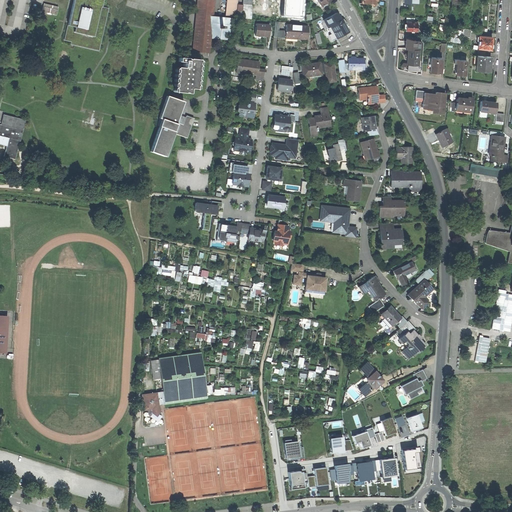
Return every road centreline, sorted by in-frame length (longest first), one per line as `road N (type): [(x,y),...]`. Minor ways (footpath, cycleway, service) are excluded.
road 1 (residential): [(398,98),(381,119),(386,153),(366,216),(366,254),(406,304),(443,318)]
road 2 (residential): [(398,98),(438,184),(443,318)]
road 3 (residential): [(443,318),(432,487)]
road 4 (residential): [(272,52),(253,199)]
road 5 (residential): [(418,505),(292,511)]
